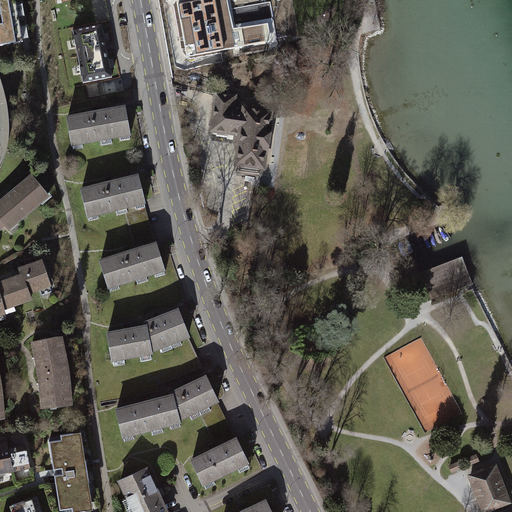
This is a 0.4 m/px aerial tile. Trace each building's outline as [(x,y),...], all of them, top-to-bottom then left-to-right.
[(15,0),(0,0),(0,46),(23,42),(15,0)] [(176,0),(188,57),(271,41),(268,23),(234,30),(228,0),(176,0)] [(100,22),(71,28),(81,81),(111,75),(100,22)] [(235,96),(216,93),(211,130),(241,135),(236,172),(269,176),(278,114),(233,108),(235,96)] [(125,108),(67,119),(73,149),(130,139),(125,108)] [(138,176),(81,191),(89,221),(145,207),(138,176)] [(0,229),(5,225),(8,229),(48,196),(32,177),(0,202),(0,229)] [(156,244),(100,261),(110,292),(165,274),(156,244)] [(462,257),(402,280),(413,306),(472,283),(462,257)] [(0,283),(0,298),(3,309),(32,299),(29,293),(50,285),(42,261),(19,269),(21,276),(0,283)] [(178,310),(144,324),(145,327),(146,327),(150,351),(151,351),(188,336),(178,310)] [(145,327),(107,334),(112,361),(151,354),(151,351),(150,351),(146,327),(145,327)] [(39,375),(65,371),(59,337),(32,342),(39,375)] [(65,371),(39,375),(42,408),(69,405),(65,371)] [(206,377),(171,394),(171,396),(172,396),(178,419),(217,401),(206,377)] [(171,396),(116,411),(125,441),(180,427),(178,419),(172,396),(171,396)] [(79,434),(48,438),(57,511),(80,511),(89,511),(79,434)] [(236,439),(192,461),(203,484),(247,462),(236,439)] [(26,455),(0,460),(0,493),(17,490),(15,482),(31,478),(26,455)] [(479,461),(476,455),(469,458),(472,464),(479,461)] [(452,472),(459,469),(457,463),(450,466),(452,472)] [(495,466),(470,476),(484,511),(509,502),(495,466)] [(168,511),(147,467),(117,481),(131,511),(168,511)] [(8,511),(41,511),(38,499),(7,509),(8,511)] [(269,511),(265,501),(241,511),(269,511)]
